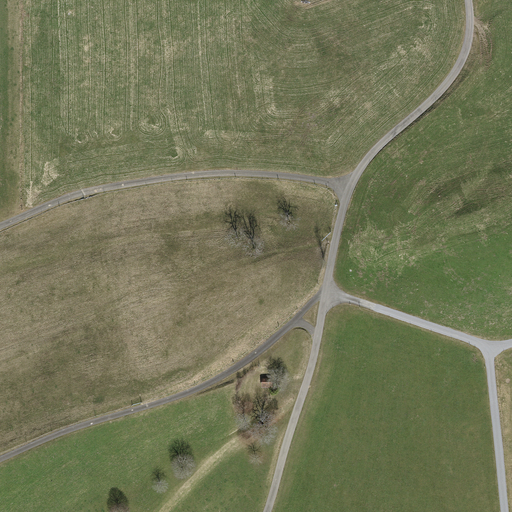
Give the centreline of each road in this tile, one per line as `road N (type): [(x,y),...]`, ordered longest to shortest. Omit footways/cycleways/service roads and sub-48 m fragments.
road 1 (unclassified): [(267,511),(308,378),(349,189),(378,146),(460,65),(469,0)]
road 2 (track): [(0,463),(221,379),(326,295)]
road 3 (track): [(349,189),(246,172),(146,180),(72,196),(0,227)]
road 4 (track): [(504,511),(484,347),(326,295)]
